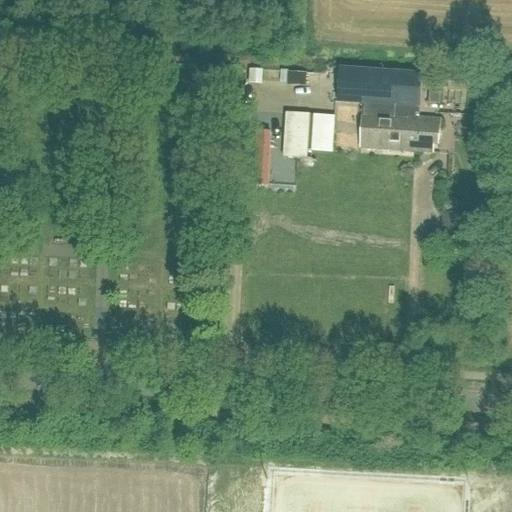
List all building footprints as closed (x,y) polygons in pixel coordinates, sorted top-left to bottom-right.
[(202,69),(202,86),(223,87),(224,69),(202,69)] [(396,133),(398,73),(340,70),(338,104),(363,105),(360,150),(415,153),(416,140),(405,139),(406,134),(396,133)] [(399,73),(398,73),(396,133),(406,134),(405,139),(416,140),(415,153),(433,155),(434,146),(438,147),(441,121),(420,120),(415,120),(416,109),(419,109),(420,77),(399,76),(399,73)] [(481,78),(425,74),(424,91),(480,95),(481,78)] [(321,135),(322,123),(296,119),(295,130),(321,135)] [(443,215),(440,247),(461,249),(464,217),(443,215)]
